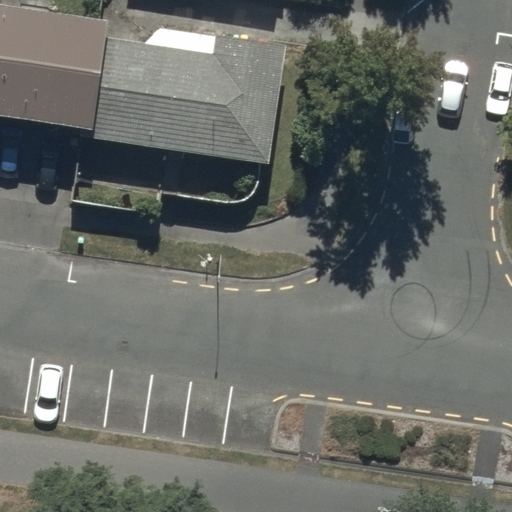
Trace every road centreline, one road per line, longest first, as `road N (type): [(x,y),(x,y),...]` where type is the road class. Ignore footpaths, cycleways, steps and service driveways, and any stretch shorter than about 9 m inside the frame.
road 1 (residential): [(0,307),(413,368)]
road 2 (residential): [(413,368),(468,0)]
